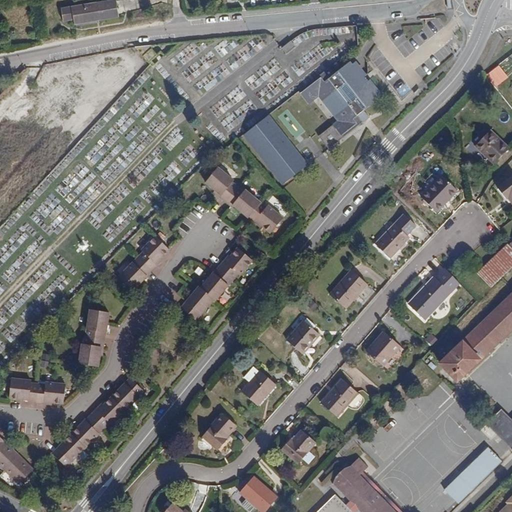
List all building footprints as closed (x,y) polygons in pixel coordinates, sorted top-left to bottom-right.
[(119,16),(115,0),(106,0),(61,9),(64,22),(73,20),(74,24),(119,16)] [(296,47),(291,41),(282,48),(287,54),(296,47)] [(152,49),(152,45),(135,46),(149,62),(158,55),(152,49)] [(334,74),(329,68),(298,92),(308,105),(317,98),(321,102),(331,94),(343,109),(333,117),(336,121),(332,125),(342,138),(362,122),(357,116),(360,113),(376,101),(374,98),(379,94),(366,77),(354,62),(351,64),(349,62),(334,74)] [(406,84),(398,91),(403,97),(411,90),(406,84)] [(310,163),(269,114),(243,136),(283,185),(310,163)] [(509,149),(491,131),(477,146),(495,163),(509,149)] [(206,182),(215,190),(222,195),(221,197),(232,206),(233,205),(248,218),(249,217),(254,221),(255,220),(262,226),(271,233),(283,218),(268,205),(266,207),(245,190),(243,192),(233,182),(234,181),(218,168),(206,182)] [(457,190),(442,176),(422,197),(436,212),(457,190)] [(511,176),(498,187),(506,198),(508,197),(511,202),(511,176)] [(219,199),(212,212),(220,217),(227,203),(219,199)] [(416,226),(404,214),(376,244),(391,258),(410,238),(407,236),(416,226)] [(133,289),(157,265),(155,263),(161,257),(169,249),(156,236),(142,250),(144,252),(120,276),(133,289)] [(491,287),(511,267),(511,247),(509,244),(508,244),(477,273),(491,287)] [(225,263),(224,262),(201,288),(200,287),(181,309),(195,320),(214,300),(215,300),(238,275),(239,276),(252,261),(238,248),(230,256),(225,263)] [(155,263),(157,265),(163,259),(161,257),(155,263)] [(461,284),(448,270),(446,268),(436,279),(435,277),(429,283),(430,284),(421,294),(419,293),(409,304),(425,319),(450,293),(452,294),(461,284)] [(367,285),(352,271),(331,294),(346,308),(367,285)] [(511,295),(440,364),(457,382),(511,329),(511,295)] [(98,367),(100,355),(101,347),(104,347),(109,312),(91,310),(86,344),(83,344),(79,364),(98,367)] [(319,335),(304,321),(287,341),(303,354),(319,335)] [(400,346),(385,332),(367,351),(383,366),(400,346)] [(244,378),(250,383),(260,372),(254,367),(244,378)] [(260,372),(250,383),(242,392),(257,405),(275,385),(260,372)] [(98,412),(96,410),(53,453),(67,467),(72,462),(110,424),(112,425),(139,397),(139,396),(144,391),(131,378),(112,397),(113,398),(104,406),(98,412)] [(30,403),(44,404),(44,402),(53,403),(64,403),(66,384),(46,382),(46,385),(32,383),(32,381),(12,379),(10,398),(30,400),(30,403)] [(358,393),(343,379),(322,403),(338,417),(358,393)] [(497,433),(511,448),(511,419),(511,418),(495,402),(480,417),(487,424),(497,433)] [(206,420),(212,425),(222,415),(216,409),(206,420)] [(236,426),(223,414),(222,415),(212,425),(203,436),(219,450),(227,440),(225,439),(236,426)] [(492,438),(497,433),(487,424),(482,428),(492,438)] [(316,442),(303,431),(293,440),(291,439),(282,450),(297,464),(316,442)] [(33,470),(0,436),(0,465),(20,484),(33,470)] [(501,462),(489,448),(445,490),(458,503),(501,462)] [(318,511),(358,511),(360,510),(361,511),(396,511),(360,476),(369,467),(359,458),(346,470),(345,468),(336,477),(338,479),(333,484),(351,501),(346,506),(335,495),(325,505),(318,511)] [(246,498),(258,508),(263,511),(264,511),(277,497),(253,477),(240,492),(246,498)] [(251,511),(254,511),(258,508),(246,498),(241,503),(251,511)] [(511,511),(511,501),(509,505),(510,506),(503,511),(511,511)]
